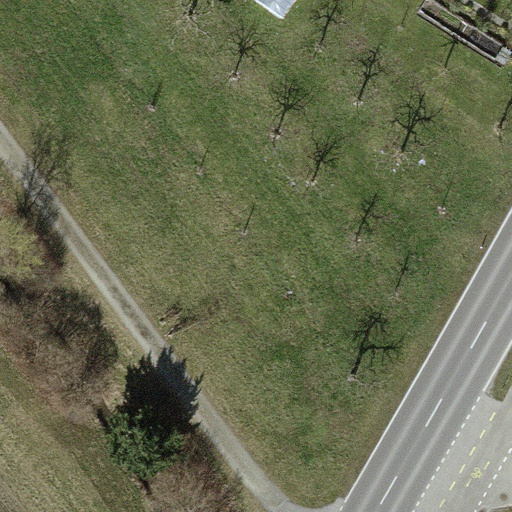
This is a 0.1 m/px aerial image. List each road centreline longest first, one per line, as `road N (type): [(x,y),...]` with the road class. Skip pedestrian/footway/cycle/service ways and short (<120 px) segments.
road 1 (track): [(286,511),(0,125)]
road 2 (secondary): [(511,277),(379,511)]
